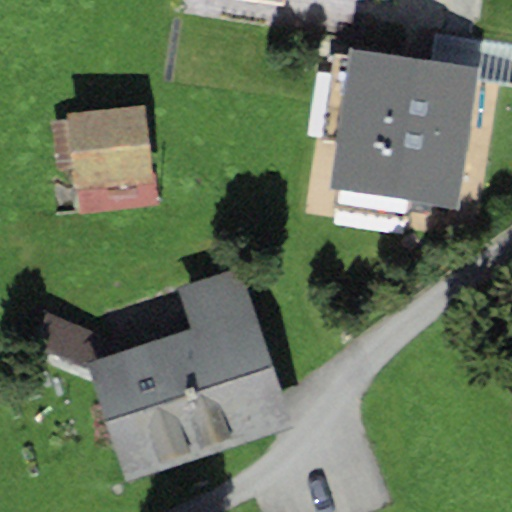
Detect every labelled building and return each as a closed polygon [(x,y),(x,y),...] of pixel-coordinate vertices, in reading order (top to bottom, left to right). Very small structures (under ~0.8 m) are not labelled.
[(435,36),(432,62),(478,68),(476,81),(506,85),(511,46),(435,36)] [(476,81),(478,68),(432,62),(348,50),(348,56),(334,55),(323,140),(336,142),(329,191),(458,209),(476,81)] [(157,204),(146,105),(68,113),(79,213),(157,204)] [(89,370),(125,480),(293,426),(241,268),(176,289),(190,330),(139,347),(87,364),(89,370)] [(139,347),(44,312),(31,350),(89,370),(87,364),(139,347)]
